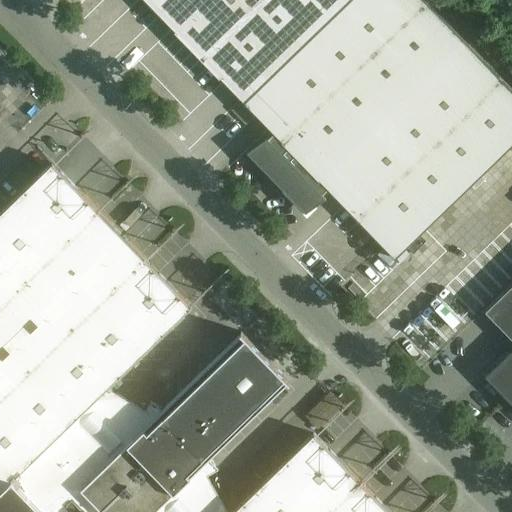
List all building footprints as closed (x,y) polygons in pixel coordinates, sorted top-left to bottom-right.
[(256,114),(373,0),(145,0),(174,30),(172,31),(220,80),(221,79),(256,114)] [(511,90),(424,0),(373,0),(256,114),(395,258),(511,144),(511,90)] [(31,47),(37,41),(17,20),(10,26),(31,47)] [(389,511),(313,433),(231,511),(227,511),(207,476),(218,469),(217,468),(211,471),(204,459),(215,452),(287,382),(288,383),(290,382),(241,332),(240,333),(241,334),(159,413),(151,405),(153,401),(151,400),(145,411),(106,388),(190,306),(52,163),(0,212),(0,511),(389,511)] [(179,240),(159,258),(177,277),(197,259),(179,240)] [(190,275),(206,283),(211,272),(196,264),(190,275)] [(511,282),(483,310),(511,339),(511,347),(484,374),(483,373),(483,374),(511,404),(511,282)]
